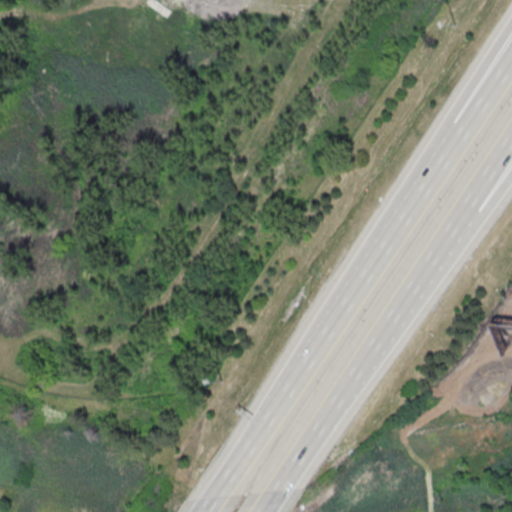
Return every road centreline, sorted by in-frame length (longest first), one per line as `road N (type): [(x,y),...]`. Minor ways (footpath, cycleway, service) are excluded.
road 1 (motorway): [(349,297),(214,499)]
road 2 (motorway): [(511,22),(460,102),(395,230)]
road 3 (motorway): [(511,57),(395,230)]
road 4 (motorway): [(404,300),(511,137)]
road 5 (motorway): [(404,300),(454,252),(511,173)]
road 6 (motorway): [(328,412),(404,300)]
